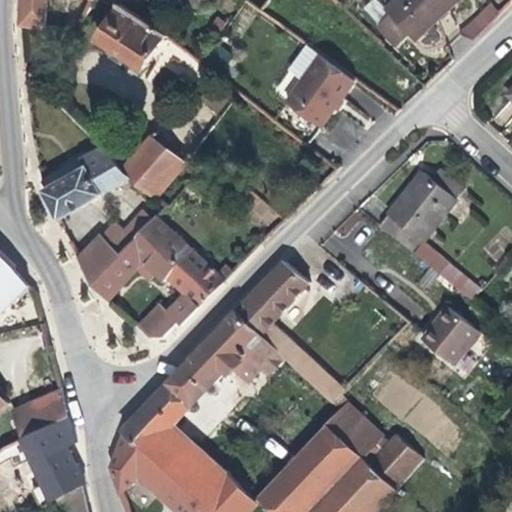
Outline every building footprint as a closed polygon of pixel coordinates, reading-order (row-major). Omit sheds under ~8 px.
[(24,0),(23,25),(45,28),(49,0),(24,0)] [(416,41),(459,0),(398,0),(388,10),(392,14),(411,35),(416,41)] [(493,5),(461,26),(469,38),(501,17),(493,5)] [(146,73),(170,39),(129,12),(123,8),(100,42),(146,73)] [(411,35),(392,14),(379,25),(398,46),(411,35)] [(324,129),(359,81),(324,57),(290,104),(324,129)] [(150,138),(125,166),(139,178),(160,196),(184,166),(150,138)] [(62,221),(139,178),(125,166),(103,147),(43,181),(44,188),(62,221)] [(381,226),(418,255),(427,244),(460,201),(459,200),(466,190),(449,177),(442,185),(424,172),(381,226)] [(81,260),(100,287),(161,221),(157,217),(154,220),(146,213),(114,246),(104,236),(81,260)] [(161,221),(100,287),(112,304),(140,272),(146,265),(157,275),(166,283),(171,278),(187,293),(170,312),(186,326),(230,283),(161,221)] [(427,244),(418,255),(444,276),(452,265),(427,244)] [(0,314),(32,284),(0,250),(0,314)] [(295,267),(287,260),(238,310),(292,360),(304,347),(277,322),(313,284),(295,267)] [(146,265),(140,272),(152,281),(157,275),(146,265)] [(473,300),(482,290),(452,265),(444,276),(473,300)] [(186,326),(170,312),(163,307),(141,331),(162,350),(186,326)] [(289,358),(238,310),(129,422),(124,435),(152,455),(192,491),(211,511),(380,511),(402,490),(361,451),(381,429),(351,401),(277,478),(245,448),(227,467),(179,421),(227,370),(232,375),(238,370),(252,383),(264,371),(271,376),(289,358)] [(477,347),(449,319),(429,339),(457,367),(477,347)] [(304,347),(292,360),(312,378),(323,366),(304,347)] [(335,401),(348,388),(323,366),(312,378),(335,401)] [(70,414),(72,413),(64,384),(10,408),(23,436),(70,414)] [(23,436),(2,447),(0,448),(0,466),(26,452),(41,480),(24,489),(34,511),(36,510),(86,480),(70,443),(76,440),(70,414),(23,436)] [(361,451),(402,490),(427,457),(401,433),(399,433),(388,423),(381,429),(361,451)] [(152,455),(124,435),(112,465),(128,505),(153,490),(178,511),(211,511),(192,491),(152,455)] [(91,511),(86,480),(36,510),(36,511),(48,511),(64,509),(65,511),(91,511)]
